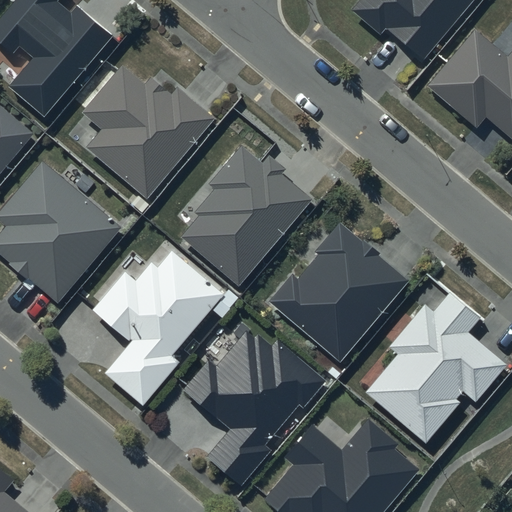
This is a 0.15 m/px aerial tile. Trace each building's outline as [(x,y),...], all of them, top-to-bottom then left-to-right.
[(9,84),(44,111),(112,31),(78,3),(72,11),(58,0),(14,0),(0,17),(0,40),(13,51),(19,43),(33,53),(9,84)] [(471,0),(359,0),(352,9),(380,33),(386,26),(422,57),(471,0)] [(485,114),(511,137),(511,136),(511,46),(505,55),(474,28),(427,83),(475,125),(485,114)] [(87,145),(145,194),(214,116),(176,83),(173,87),(165,81),(162,85),(150,75),(143,83),(122,64),(83,110),(103,126),(87,145)] [(0,168),(34,129),(0,102),(0,168)] [(179,235),(237,282),(311,195),(280,170),(284,166),(267,152),(260,160),(239,143),(208,182),(213,186),(193,210),(197,213),(179,235)] [(0,231),(0,250),(56,298),(120,224),(41,157),(0,206),(0,217),(7,223),(0,231)] [(268,300),(339,358),(408,276),(339,220),(315,249),(318,252),(297,277),(291,272),(268,300)] [(224,295),(172,252),(159,269),(151,263),(136,281),(125,272),(93,309),(131,341),(103,373),(143,406),(180,362),(173,356),(224,295)] [(364,389),(425,441),(459,399),(455,396),(461,388),(474,399),(505,362),(467,330),(479,316),(447,289),(431,308),(423,301),(388,344),(396,351),(364,389)] [(207,456),(239,482),(269,446),(264,442),(297,401),(303,406),(326,377),(275,337),(271,343),(256,331),(253,334),(244,328),(214,365),(208,359),(184,386),(231,427),(207,456)] [(399,444),(367,417),(341,449),(312,425),(285,457),(293,464),(264,499),(279,511),(382,511),(418,469),(395,450),(399,444)] [(0,511),(30,511),(4,488),(14,477),(0,465),(0,511)]
